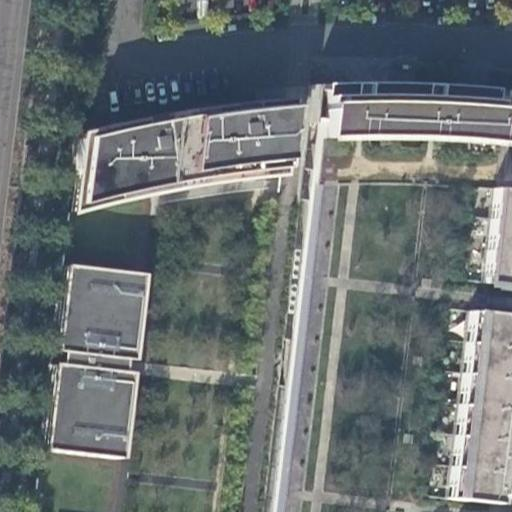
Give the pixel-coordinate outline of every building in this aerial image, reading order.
[(344,109),(346,86),(322,86),(320,94),(309,94),(306,119),(312,120),(310,137),(317,136),(342,135),(346,111),(343,111),(344,109)] [(360,86),(346,86),(344,109),(343,111),(346,111),(352,110),(355,110),(357,110),(358,106),(360,86)] [(416,107),(418,87),(360,86),(358,106),(357,110),(355,110),(355,114),(351,134),(375,136),(388,135),(413,136),(419,110),(416,110),(416,107)] [(419,110),(429,112),(431,112),(431,111),(434,87),(429,87),(418,87),(416,107),(416,110),(419,110)] [(488,121),(492,93),(477,91),(434,87),(431,111),(431,112),(429,112),(425,138),(435,138),(492,144),(495,122),(488,121)] [(511,95),(505,94),(501,124),(511,124),(511,95)] [(261,165),(279,164),(287,102),(227,107),(164,117),(108,127),(75,134),(67,208),(113,198),(115,191),(147,184),(186,176),(224,169),(261,165)] [(511,197),(483,194),(469,293),(504,297),(511,240),(511,197)] [(60,269),(38,451),(118,459),(121,432),(116,431),(131,305),(135,307),(138,277),(60,269)] [(506,332),(454,323),(431,504),(483,511),(486,501),(489,478),(494,456),(504,377),(506,332)]
